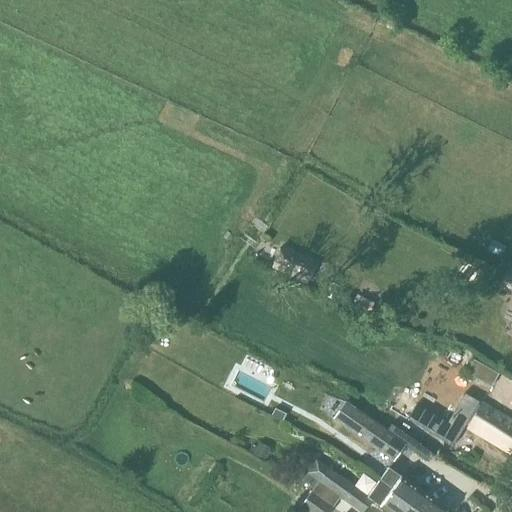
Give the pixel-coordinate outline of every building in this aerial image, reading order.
[(315,263),(283,248),(274,267),(305,282),(315,263)] [(511,275),(508,274),(507,276),(503,284),(511,289),(511,275)] [(373,303),(358,296),(352,307),(367,315),(373,303)] [(491,388),(498,375),(473,360),(466,373),(491,388)] [(511,454),(511,423),(464,395),(446,426),(425,414),(417,427),(454,449),(466,428),(511,455),(511,454)] [(412,444),(414,441),(415,440),(392,424),(390,426),(386,432),(355,409),(343,425),(392,461),(398,453),(404,445),(407,441),(412,444)] [(413,452),(420,457),(424,459),(426,456),(429,452),(429,451),(418,444),(413,452)] [(259,445),(255,454),(264,458),(268,450),(259,445)] [(318,482),(338,496),(359,511),(363,511),(371,501),(386,511),(445,511),(447,511),(388,468),(379,481),(367,497),(352,487),(327,470),(318,482)] [(327,511),(332,504),(338,496),(318,482),(312,491),(301,507),(308,511),(327,511)]
